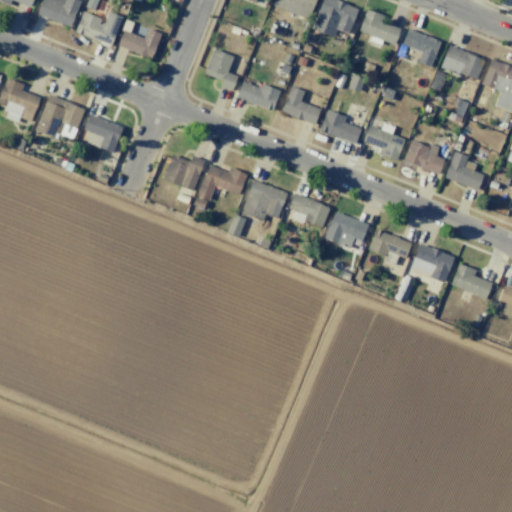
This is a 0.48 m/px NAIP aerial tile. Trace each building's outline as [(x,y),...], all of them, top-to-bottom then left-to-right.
[(75,0),(78,1),(68,26),(36,14),(40,0),(75,0)] [(85,0),(95,0),(92,9),(83,6),(85,0)] [(313,0),(306,19),(270,5),(272,0),(313,0)] [(319,0),(337,0),(357,8),(346,34),(335,29),(331,37),(308,28),(319,0)] [(398,28),(392,44),(381,40),(379,45),(367,40),(369,35),(357,30),(365,9),(380,15),(378,20),(398,28)] [(107,11),(120,17),(109,46),(73,32),(81,11),(99,18),(97,23),(100,25),(101,23),(102,24),(107,11)] [(146,28),(159,33),(149,59),(116,46),(122,30),(142,38),(146,28)] [(415,62),(429,67),(439,41),(406,28),(395,55),(401,57),(405,46),(408,47),(406,54),(417,58),(415,62)] [(302,43),(310,46),(307,54),(299,51),(302,43)] [(447,44),(482,58),(474,79),(457,72),(457,74),(438,67),(447,44)] [(212,49),(231,56),(225,72),(235,76),(229,90),(217,86),(220,80),(202,74),(212,49)] [(284,52),(292,56),(288,63),(281,60),(284,52)] [(354,55),(357,60),(351,64),(347,58),(354,55)] [(297,56),(305,59),(302,66),(295,63),(297,56)] [(364,58),(374,62),(370,73),(360,69),(364,58)] [(489,58),(511,67),(511,105),(510,111),(493,104),(498,91),(479,84),(489,58)] [(282,63),(289,66),(286,74),(279,71),(282,63)] [(444,74),(438,90),(428,87),(434,70),(444,74)] [(351,74),(362,78),(357,92),(346,87),(351,74)] [(28,120),(37,98),(18,90),(21,84),(4,78),(0,88),(0,105),(3,107),(1,110),(5,112),(3,117),(15,122),(18,116),(28,120)] [(260,83),(278,90),(270,110),(234,97),(240,80),(258,87),(260,83)] [(289,85),(302,91),(298,101),(318,109),(312,124),(279,111),(289,85)] [(383,87),(392,90),(389,100),(380,97),(383,87)] [(74,129),(81,109),(80,109),(81,107),(63,100),(62,101),(47,94),(32,130),(51,137),(53,132),(57,134),(61,124),(74,129)] [(454,98),(467,103),(462,117),(453,114),(456,106),(452,104),(454,98)] [(325,109),(344,116),(342,122),(359,128),(353,143),(317,129),(325,109)] [(446,118),(458,123),(460,118),(448,113),(446,118)] [(111,153),(121,126),(87,114),(82,129),(101,136),(97,148),(111,153)] [(368,124),(404,138),(395,160),(377,153),(379,148),(361,141),(368,124)] [(428,143),(437,146),(433,155),(442,159),(436,173),(400,159),(408,139),(427,146),(428,143)] [(452,151),(466,156),(462,166),(481,174),(475,190),(442,177),(452,151)] [(191,191),(202,160),(190,155),(188,161),(170,154),(160,179),(191,191)] [(228,167),(245,173),(237,195),(212,186),(207,199),(194,194),(206,164),(226,172),(228,167)] [(239,212),(261,220),(263,214),(275,218),(285,192),(251,179),(239,212)] [(292,192),(328,206),(320,227),(302,220),(301,223),(289,218),(292,210),(286,208),(292,192)] [(204,201),(201,208),(191,204),(194,197),(204,201)] [(333,211),(366,224),(359,241),(352,238),(348,247),(323,237),(333,211)] [(232,214),(242,218),(235,236),(225,232),(232,214)] [(373,228),(410,243),(404,259),(396,256),(392,264),(380,260),(382,255),(365,249),(373,228)] [(417,243),(453,256),(442,283),(428,277),(429,274),(408,266),(417,243)] [(456,262),(474,269),(472,275),(490,282),(484,300),(471,295),(472,293),(448,284),(456,262)] [(511,288),(511,317),(499,312),(503,302),(497,300),(503,285),(511,288)] [(473,314),(480,317),(476,328),(469,325),(473,314)]
